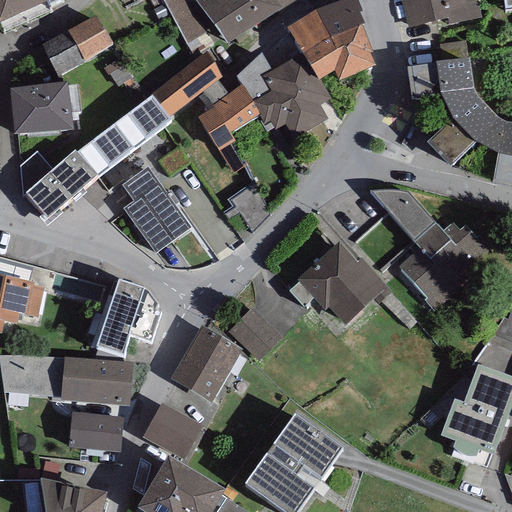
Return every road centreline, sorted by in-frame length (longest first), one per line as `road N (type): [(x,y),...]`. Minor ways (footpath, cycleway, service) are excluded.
road 1 (residential): [(189,299),(136,423),(112,511)]
road 2 (residential): [(189,299),(127,264),(11,218)]
road 3 (residential): [(328,171),(252,255),(189,299)]
road 4 (residential): [(374,0),(384,73),(328,171)]
road 5 (residential): [(511,202),(404,177),(328,171)]
road 6 (unknown): [(475,511),(350,450)]
road 7 (residential): [(11,218),(0,96)]
